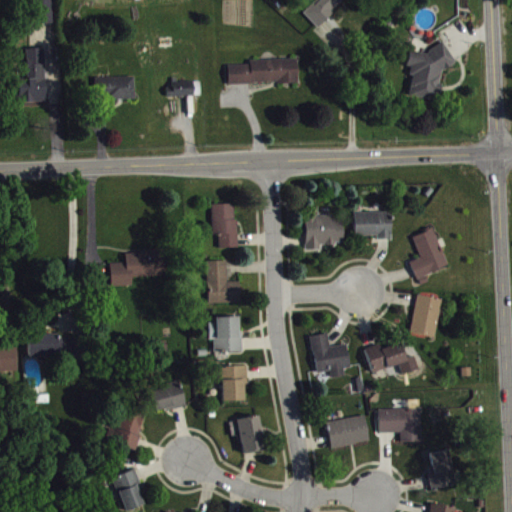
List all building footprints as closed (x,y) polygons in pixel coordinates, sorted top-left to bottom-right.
[(32,0),(34,28),(56,27),(54,0),(32,0)] [(317,30),(349,0),(319,0),(303,15),(317,30)] [(409,101),(438,105),(443,73),(449,74),(452,52),(431,49),(429,58),(410,55),(407,70),(414,72),(409,101)] [(20,107),(47,106),(46,53),(27,53),(28,73),(19,73),(20,107)] [(229,69),(229,89),(298,87),(298,64),(250,65),(250,69),(229,69)] [(99,82),(99,104),(136,104),(136,81),(99,82)] [(202,85),(172,86),(172,101),(202,100),(202,85)] [(237,252),(237,208),(212,209),(213,239),(220,239),(220,252),(237,252)] [(355,241),(377,240),(377,244),(392,244),(391,216),(355,217),(355,241)] [(322,254),(322,249),(344,248),(343,219),(305,220),(306,254),(322,254)] [(422,263),(411,267),(420,290),(430,287),(427,279),(449,271),(434,233),(413,241),(422,263)] [(111,291),(133,290),(133,281),(166,280),(165,255),(126,256),(126,267),(111,268),(111,291)] [(208,308),(240,307),(240,286),(227,286),(227,265),(207,266),(208,308)] [(437,341),(442,303),(416,300),(412,339),(437,341)] [(241,322),(209,323),(209,345),(214,345),(215,357),(242,356),(241,322)] [(347,349),(330,351),(329,338),(312,340),(316,378),(331,376),(331,383),(345,381),(344,373),(350,372),(347,349)] [(29,339),(29,361),(59,360),(58,349),(66,349),(66,355),(75,354),(75,342),(58,342),(58,339),(29,339)] [(380,349),(365,353),(372,377),(407,366),(401,347),(381,353),(380,349)] [(0,377),(18,377),(17,350),(0,350),(0,377)] [(222,406),(245,405),(244,392),(248,392),(248,371),(221,371),(222,406)] [(186,410),(180,387),(150,395),(155,418),(186,410)] [(133,455),(146,420),(124,412),(112,447),(133,455)] [(421,413),(379,414),(380,438),(401,437),(401,447),(422,446),(421,413)] [(327,427),(331,453),(370,446),(366,420),(327,427)] [(242,458),(265,456),(261,421),(238,423),(242,458)] [(429,459),(433,478),(428,479),(432,495),(456,489),(448,454),(429,459)] [(140,489),(136,475),(114,481),(122,511),(135,511),(143,510),(137,490),(140,489)]
